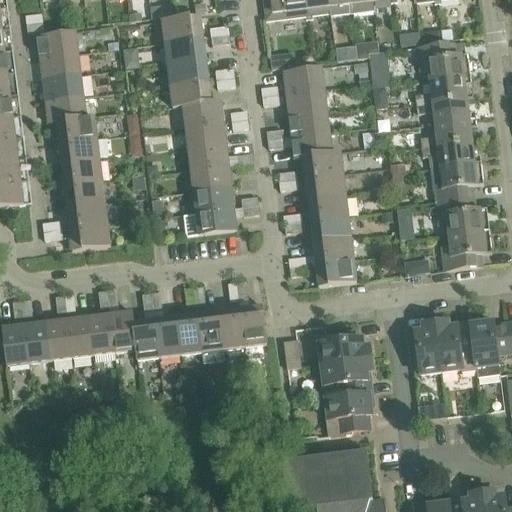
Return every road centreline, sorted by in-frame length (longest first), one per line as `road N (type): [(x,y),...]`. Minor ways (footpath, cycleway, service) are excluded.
road 1 (residential): [(0,248),(8,288),(275,266)]
road 2 (residential): [(511,477),(461,463),(410,469),(389,300)]
road 3 (residential): [(275,266),(250,0)]
road 4 (residential): [(511,210),(487,0)]
road 5 (residential): [(275,266),(280,318),(389,300)]
road 6 (residential): [(389,300),(511,284)]
